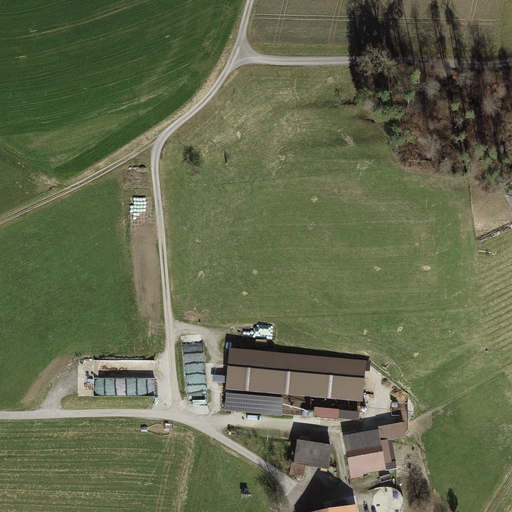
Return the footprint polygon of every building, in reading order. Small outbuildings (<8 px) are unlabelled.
[(364,362),(232,350),(229,389),(360,400),(364,362)] [(269,398),(229,394),(228,409),(268,413),(269,398)] [(338,412),(315,409),(314,417),(337,419),(338,412)] [(402,425),(380,429),(382,439),(404,435),(402,425)] [(377,443),(381,442),(380,434),(345,440),(348,454),(378,449),(377,443)] [(391,440),(387,441),(391,462),(385,463),(386,469),(396,468),(391,440)] [(378,449),(348,454),(352,478),(364,476),(363,473),(386,469),(385,463),(391,462),(387,441),(381,442),(377,443),(378,449)] [(331,447),(299,442),(296,463),(328,468),(331,447)] [(377,510),(378,511),(404,511),(405,510),(406,505),(404,501),(402,497),(398,494),(394,492),(389,492),(384,494),(380,497),(378,501),(377,505),(377,510)] [(333,511),(348,511),(347,502),(335,504),(337,511),(333,511)]
